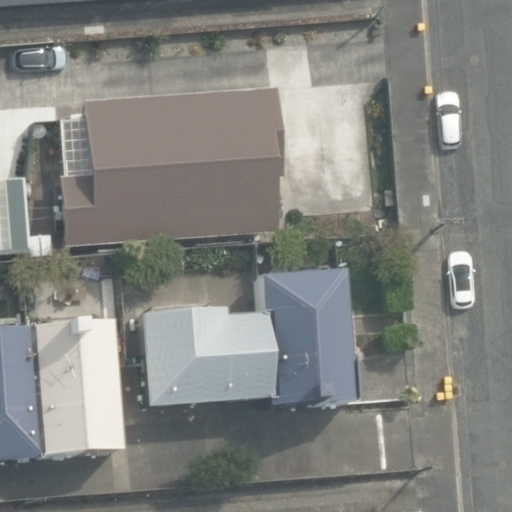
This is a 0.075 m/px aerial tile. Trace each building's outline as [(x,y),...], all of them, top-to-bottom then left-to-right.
[(0,0),(0,8),(134,0),(0,0)] [(55,179),(60,250),(272,234),(271,219),(276,206),(275,192),(268,180),(281,179),(274,89),(79,104),(84,177),(55,179)] [(0,181),(0,256),(29,254),(23,180),(0,181)] [(274,408),(358,401),(349,270),(264,276),(274,408)] [(225,318),(224,308),(141,314),(147,406),(268,398),(262,315),(225,318)] [(32,464),(115,459),(105,326),(24,331),(32,464)] [(0,466),(32,464),(24,331),(0,332),(0,466)]
